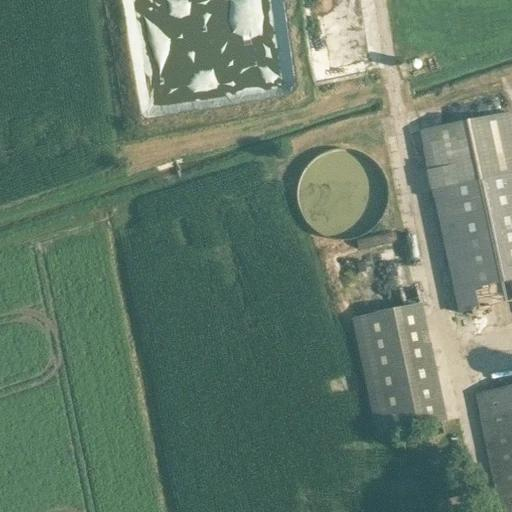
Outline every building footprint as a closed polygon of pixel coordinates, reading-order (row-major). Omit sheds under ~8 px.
[(417,38),(416,47),(446,50),(447,40),(417,38)] [(511,111),(418,132),(457,314),(511,302),(511,111)] [(296,192),(296,196),(296,200),(297,204),(298,208),(299,212),(300,215),(302,219),(304,222),(307,225),(309,228),(312,231),(315,233),(319,235),(322,237),(326,239),(329,240),(333,241),(337,242),(341,242),(345,242),(349,241),(353,240),(357,239),(360,238),(364,236),(367,234),(370,232),(373,229),(376,226),(379,223),(381,220),(383,217),(384,213),(386,209),(387,205),(387,202),(388,198),(388,194),(387,190),(386,186),(385,182),(384,178),(382,174),(380,171),(378,168),(375,165),(372,162),(369,159),(366,157),(362,155),(359,154),(355,152),(351,151),(347,151),(343,150),(339,151),(335,151),(331,152),(327,153),(323,154),(320,156),(316,158),(313,161),(310,163),(307,166),(305,170),(302,173),(301,177),(299,180),(298,184),(297,188),(296,192)] [(447,422),(422,304),(352,319),(377,437),(447,422)] [(511,511),(511,386),(477,394),(481,418),(500,511),(511,511)]
